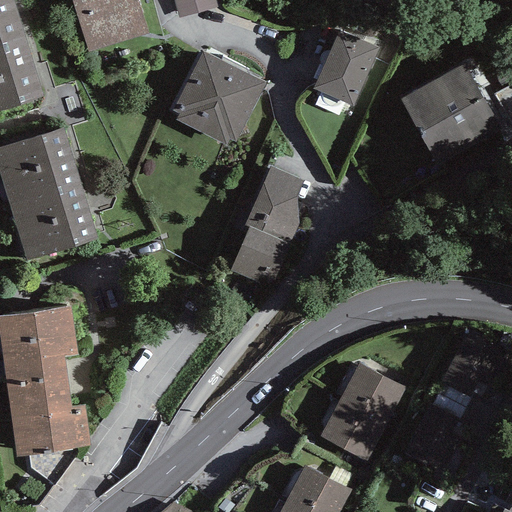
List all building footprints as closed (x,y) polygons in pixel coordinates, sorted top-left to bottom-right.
[(10,0),(0,0),(0,111),(42,97),(10,0)] [(138,0),(73,0),(88,48),(148,30),(138,0)] [(215,0),(173,0),(178,16),(217,5),(215,0)] [(380,43),(337,24),(312,81),(355,100),(380,43)] [(268,81),(209,51),(178,110),(236,141),(268,81)] [(465,58),(402,92),(438,158),(501,124),(465,58)] [(61,127),(0,145),(0,158),(30,259),(95,239),(61,127)] [(303,179),(270,165),(244,225),(249,227),(232,266),(256,276),(259,269),(275,276),(298,221),(296,194),(303,179)] [(69,306),(2,315),(20,445),(89,436),(85,406),(74,407),(67,354),(76,353),(69,306)] [(506,349),(466,328),(440,379),(470,394),(477,379),(487,384),(506,349)] [(405,384),(360,360),(322,431),(366,455),(405,384)] [(459,416),(429,400),(404,448),(443,470),(461,437),(451,431),(459,416)] [(333,511),(347,488),(304,463),(275,511),(333,511)]
